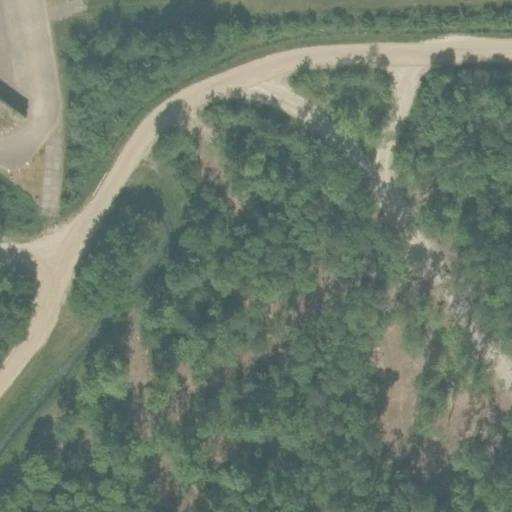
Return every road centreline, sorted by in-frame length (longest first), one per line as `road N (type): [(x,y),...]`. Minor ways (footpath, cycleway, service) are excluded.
road 1 (track): [(511,51),(362,56),(231,74),(163,112),(62,250),(0,255)]
road 2 (unknown): [(511,407),(424,281),(475,285),(511,303)]
